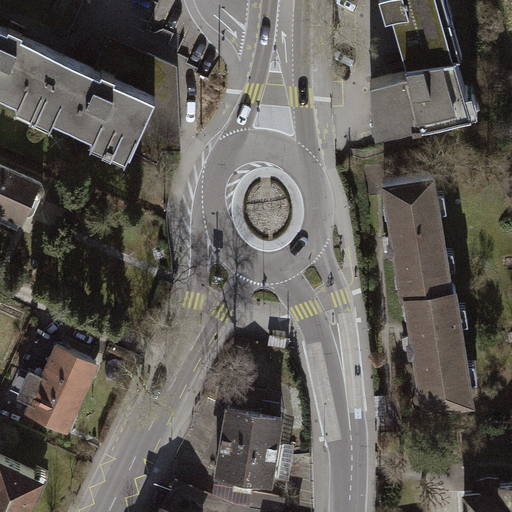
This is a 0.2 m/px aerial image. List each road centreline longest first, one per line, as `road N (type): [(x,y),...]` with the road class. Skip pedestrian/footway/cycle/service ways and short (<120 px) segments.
road 1 (primary): [(110,511),(191,346)]
road 2 (primary): [(215,190),(200,221),(191,346)]
road 3 (tertiary): [(340,362),(351,511)]
road 4 (primary): [(269,23),(232,155)]
road 5 (primary): [(312,176),(301,45)]
road 6 (tertiary): [(340,362),(346,313),(316,237)]
